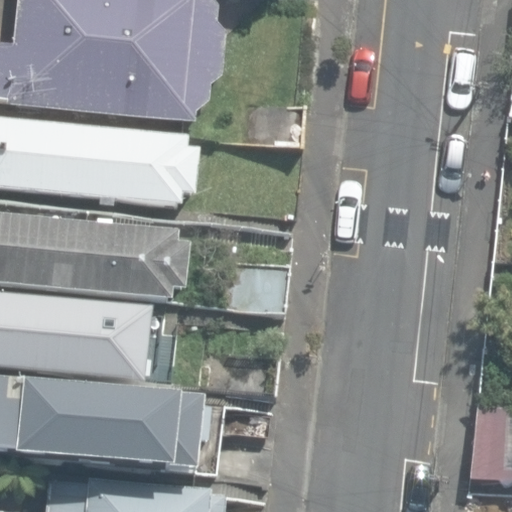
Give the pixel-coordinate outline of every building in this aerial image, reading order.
[(235,0),(27,0),(23,42),(0,44),(0,108),(214,131),(235,0)] [(0,191),(201,213),(201,143),(0,119),(0,191)] [(196,238),(0,217),(0,286),(190,307),(196,238)] [(164,314),(0,294),(0,371),(159,390),(164,314)] [(215,398),(0,384),(0,458),(207,477),(215,398)] [(228,511),(229,506),(51,501),(49,511),(228,511)]
